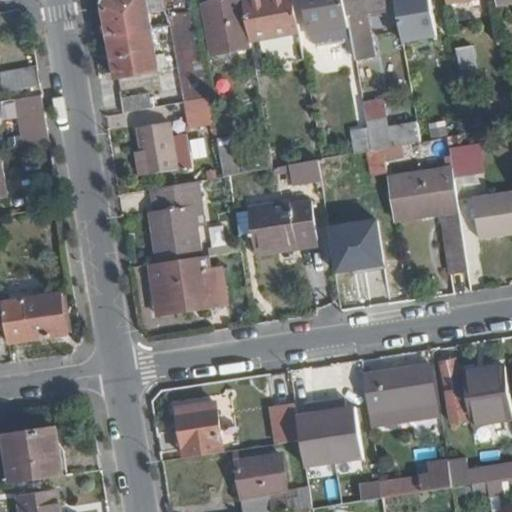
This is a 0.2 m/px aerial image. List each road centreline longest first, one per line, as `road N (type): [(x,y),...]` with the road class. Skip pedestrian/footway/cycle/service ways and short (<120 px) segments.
road 1 (residential): [(119,371),(511,312)]
road 2 (tertiary): [(119,371),(57,0)]
road 3 (tertiary): [(142,511),(119,371)]
road 4 (residential): [(0,389),(119,371)]
